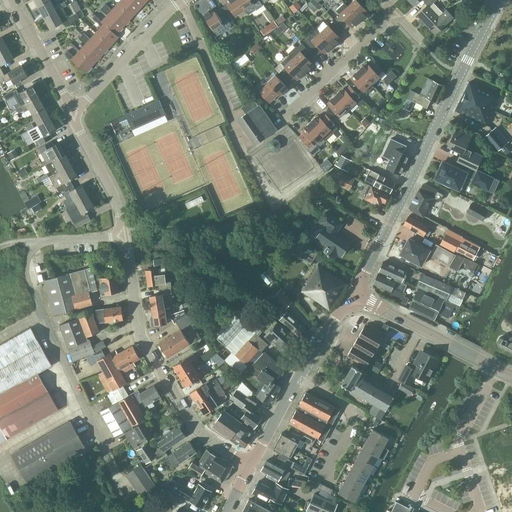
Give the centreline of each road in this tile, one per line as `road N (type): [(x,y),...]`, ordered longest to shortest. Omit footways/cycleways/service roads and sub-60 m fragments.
road 1 (residential): [(127,498),(24,260),(28,242),(122,236)]
road 2 (tertiary): [(350,293),(500,0)]
road 3 (residential): [(249,465),(191,425),(141,338),(122,236)]
road 4 (residential): [(511,377),(350,293)]
road 5 (residential): [(72,116),(184,0)]
road 6 (residential): [(288,118),(391,15)]
road 7 (residential): [(297,377),(357,412),(322,476)]
road 8 (residential): [(122,236),(116,204),(72,116)]
road 9 (residential): [(72,116),(12,0)]
